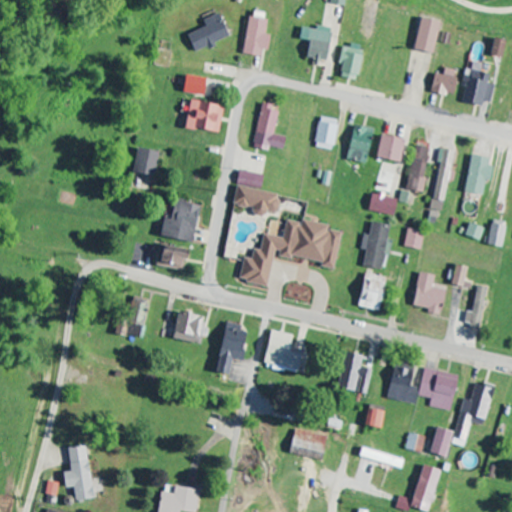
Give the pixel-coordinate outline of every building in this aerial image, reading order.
[(360,30),(364,30),(362,39),(371,40),(377,4),(364,2),(360,30)] [(242,56),(259,58),(260,50),(266,51),(268,37),(263,36),(266,15),(248,12),(242,56)] [(194,55),(228,37),(216,14),(201,22),(204,27),(184,37),(194,55)] [(411,51),(430,55),(437,24),(417,20),(411,51)] [(330,29),(314,26),(313,31),(299,28),(297,40),(307,42),(303,60),(315,61),(324,62),(330,29)] [(502,41),(490,39),(487,57),(499,59),(502,41)] [(341,45),(336,65),(340,66),(337,77),(355,81),(362,50),(341,45)] [(441,76),(431,75),(429,94),(451,97),(455,71),(442,69),(441,76)] [(489,104),(493,86),(486,85),(488,76),(466,71),(459,103),(480,107),(481,102),(489,104)] [(183,131),(217,135),(220,107),(186,103),(183,131)] [(280,151),(283,138),(272,135),(277,113),(270,112),(271,106),(260,104),(251,149),(266,152),(267,148),(280,151)] [(336,121),(317,119),(314,148),(333,150),(336,121)] [(345,160),(364,164),(370,130),(351,127),(345,160)] [(373,160),(397,164),(401,141),(377,136),(373,160)] [(423,194),(425,179),(423,179),(427,149),(412,147),(405,191),(423,194)] [(153,177),(156,152),(135,150),(132,175),(153,177)] [(430,216),(440,218),(451,152),(440,150),(430,216)] [(486,182),(490,160),(469,156),(462,193),(481,197),(483,182),(486,182)] [(261,176),(236,173),(234,186),(259,189),(261,176)] [(230,207),(250,210),(249,214),(274,218),(277,196),(233,189),(230,207)] [(366,213),(393,216),(395,198),(369,195),(366,213)] [(157,239),(191,244),(198,206),(171,202),(167,221),(160,220),(157,239)] [(266,288),(272,258),(289,261),(289,260),(331,268),(338,234),(325,231),(326,227),(299,221),(298,224),(284,222),(281,239),(261,235),(258,252),(251,251),(249,260),(241,259),(237,282),(266,288)] [(500,249),(505,224),(490,221),(485,247),(500,249)] [(361,268),(378,272),(382,254),(388,255),(391,241),(385,240),(388,227),(370,223),(367,237),(362,236),(359,251),(364,252),(361,268)] [(482,230),(467,225),(463,237),(478,242),(482,230)] [(423,234),(406,230),(402,249),(419,252),(423,234)] [(182,272),(186,251),(155,247),(152,268),(182,272)] [(462,287),(466,269),(453,266),(449,284),(462,287)] [(433,277),(417,274),(409,308),(437,315),(444,288),(431,285),(433,277)] [(356,310),(379,312),(382,278),(359,276),(356,310)] [(486,290),(475,287),(469,314),(465,313),(462,326),(477,330),(486,290)] [(148,301),(132,298),(123,336),(140,339),(148,301)] [(204,318),(175,314),(171,341),(200,345),(204,318)] [(212,375),(226,377),(229,360),(237,362),(244,327),(223,323),(212,375)] [(296,355),(287,353),(291,337),(268,332),(261,368),(292,374),(296,355)] [(370,371),(358,368),(361,358),(343,353),(334,388),(363,396),(370,371)] [(385,399),(414,406),(418,389),(406,386),(409,373),(392,369),(385,399)] [(428,408),(450,413),(458,377),(423,369),(417,398),(430,401),(428,408)] [(484,427),(492,388),(474,384),(469,408),(463,407),(456,443),(464,444),(468,424),(484,427)] [(362,427),(378,431),(382,414),(365,410),(362,427)] [(426,454),(442,459),(450,434),(434,429),(426,454)] [(319,462),(325,439),(294,430),(287,454),(319,462)] [(403,451),(419,455),(424,439),(408,434),(403,451)] [(61,474),(63,490),(72,489),(74,503),(93,500),(85,447),(65,450),(69,473),(61,474)] [(403,459),(358,451),(356,461),(401,469),(403,459)] [(426,511),(438,471),(420,466),(409,501),(397,497),(393,510),(401,511),(408,511),(409,509),(419,511),(426,511)] [(57,498),(60,485),(48,482),(45,495),(57,498)] [(155,511),(194,511),(196,491),(171,489),(171,495),(157,494),(155,511)]
